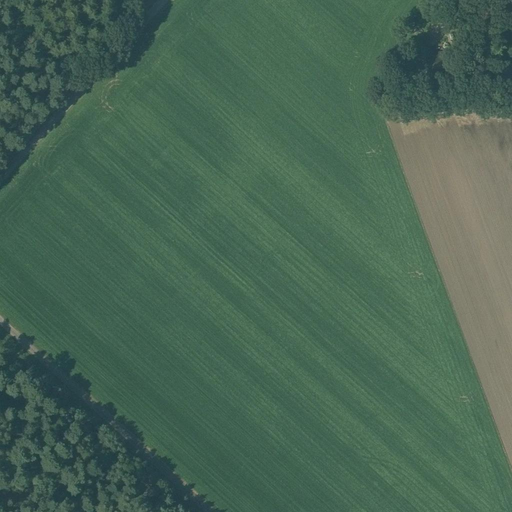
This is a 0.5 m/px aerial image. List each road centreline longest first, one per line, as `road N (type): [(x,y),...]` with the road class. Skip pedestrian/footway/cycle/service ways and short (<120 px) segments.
road 1 (unclassified): [(0,321),(207,511)]
road 2 (unclassified): [(164,0),(0,178)]
